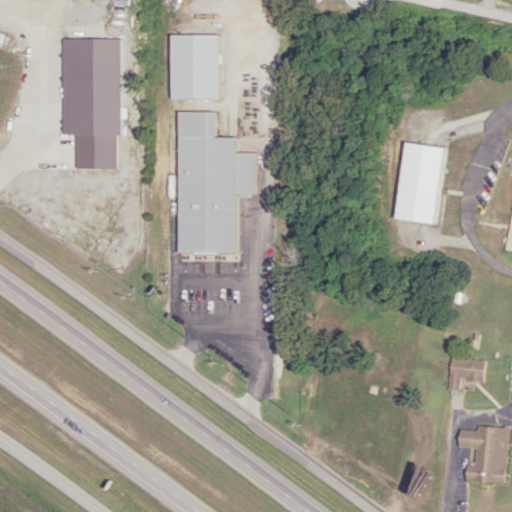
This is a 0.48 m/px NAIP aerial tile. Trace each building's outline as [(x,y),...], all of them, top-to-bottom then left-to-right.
[(0,47),(5,49),(8,38),(0,36),(0,47)] [(103,48),(101,37),(53,44),(55,55),(103,48)] [(54,61),(55,71),(104,69),(104,58),(54,61)] [(56,85),(56,95),(97,95),(97,85),(56,85)] [(30,161),(74,148),(69,131),(25,144),(30,161)] [(392,220),(432,225),(441,148),(401,143),(392,220)] [(273,382),(287,359),(272,349),(257,372),(273,382)] [(458,390),(458,381),(483,382),(484,360),(448,358),(447,390),(458,390)] [(330,423),(340,362),(321,359),(312,420),(330,423)] [(416,405),(434,416),(442,404),(424,393),(416,405)] [(401,469),(416,444),(372,418),(349,458),(372,471),(380,456),(401,469)] [(508,429),(476,426),(476,431),(458,430),(456,447),(474,449),(473,466),(465,465),(463,482),(504,485),(508,429)]
